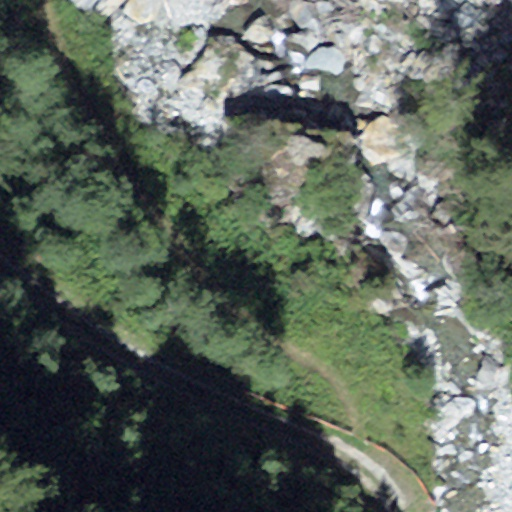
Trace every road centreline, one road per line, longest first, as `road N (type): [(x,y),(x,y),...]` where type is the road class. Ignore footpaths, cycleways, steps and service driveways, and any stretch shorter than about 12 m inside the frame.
road 1 (track): [(0,258),(389,478),(387,511)]
road 2 (track): [(195,511),(0,396)]
